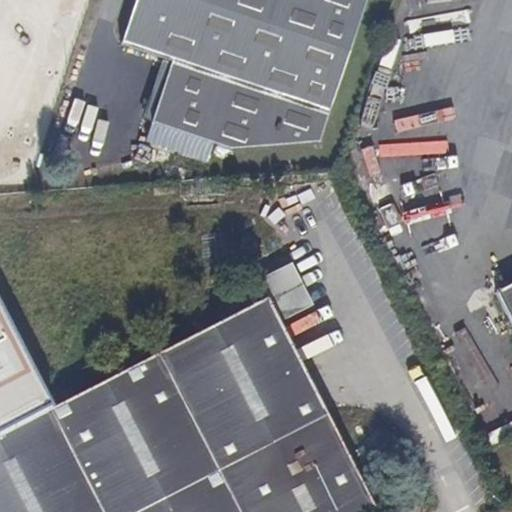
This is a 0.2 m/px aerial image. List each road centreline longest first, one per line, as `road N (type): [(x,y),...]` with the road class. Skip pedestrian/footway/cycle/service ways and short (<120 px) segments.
road 1 (unknown): [(457,511),(295,208)]
road 2 (unknown): [(0,171),(22,153),(83,0)]
road 3 (unknown): [(511,55),(492,151),(511,205)]
road 4 (unknown): [(79,124),(125,0)]
